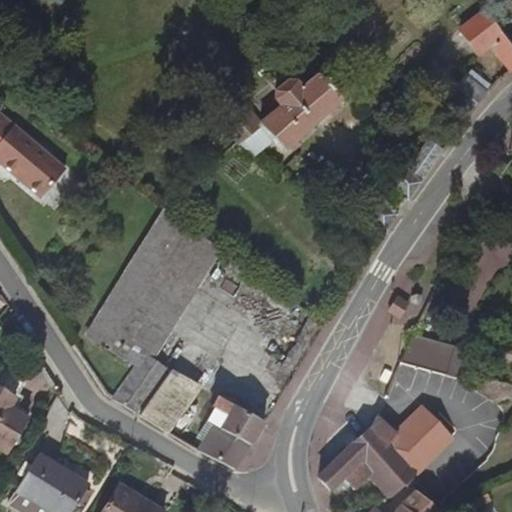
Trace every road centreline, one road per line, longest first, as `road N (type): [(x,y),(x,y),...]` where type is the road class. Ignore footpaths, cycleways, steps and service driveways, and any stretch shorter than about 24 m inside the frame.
road 1 (tertiary): [(296,498),(289,468),(309,398),(442,183),(511,101)]
road 2 (residential): [(296,498),(243,487),(91,411),(0,269)]
